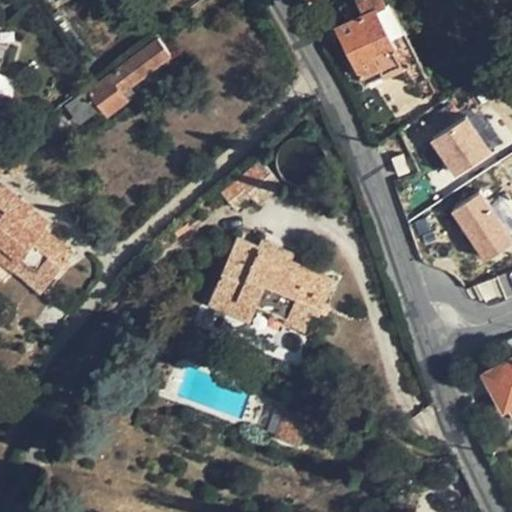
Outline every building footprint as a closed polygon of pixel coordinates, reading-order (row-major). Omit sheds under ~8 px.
[(388,0),(350,0),(357,14),(346,19),(336,24),(366,83),(401,65),(417,57),(388,0)] [(347,0),(340,4),(346,19),(357,14),(350,0),(347,0)] [(159,36),(68,106),(81,121),(102,106),(107,113),(136,92),(131,84),(172,53),(159,36)] [(426,75),(417,57),(401,65),(409,83),(426,75)] [(468,117),(432,142),(456,177),(492,152),(468,117)] [(13,140),(0,149),(0,158),(7,168),(13,176),(30,164),(13,140)] [(262,159),(224,191),(237,207),(252,194),(258,202),(281,183),(262,159)] [(1,181),(0,182),(0,194),(9,188),(1,181)] [(0,257),(13,267),(20,259),(48,280),(72,250),(45,227),(29,215),(34,208),(9,188),(0,194),(0,257)] [(511,237),(481,192),(451,212),(486,262),(511,244),(511,237)] [(50,221),(34,208),(29,215),(45,227),(50,221)] [(261,235),(258,245),(292,259),(295,250),(261,235)] [(333,276),(292,259),(258,245),(237,237),(210,301),(251,318),(257,304),(262,293),(294,306),(290,318),(305,324),(311,309),(319,312),(333,276)] [(0,272),(5,276),(13,267),(0,257),(0,272)] [(41,289),(48,280),(20,259),(13,267),(41,289)] [(257,304),(290,318),(294,306),(262,293),(257,304)] [(36,321),(50,332),(52,328),(67,308),(54,298),(36,321)] [(71,312),(67,308),(52,328),(50,332),(52,334),(71,312)] [(504,407),(511,402),(511,356),(485,371),(504,407)] [(311,414),(288,405),(277,435),(299,443),(311,414)]
